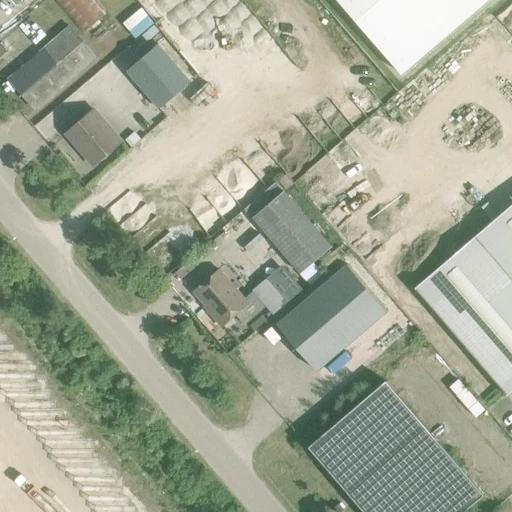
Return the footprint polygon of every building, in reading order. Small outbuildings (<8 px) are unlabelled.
[(336,0),(401,74),(487,0),(336,0)] [(7,79),(34,110),(95,57),(69,27),(7,79)] [(126,71),(158,109),(189,82),(157,45),(126,71)] [(65,134),(92,165),(120,142),(93,110),(65,134)] [(133,133),(125,141),(131,148),(140,140),(133,133)] [(252,218),(299,274),(331,247),(283,191),(252,218)] [(511,203),(413,288),(506,396),(511,390),(511,203)] [(277,325),(316,371),(386,311),(347,265),(277,325)] [(209,313),(221,327),(235,315),(244,326),(265,307),(252,292),(244,299),(219,270),(193,293),(205,307),(207,305),(211,311),(209,313)] [(308,447),(363,511),(461,511),(482,495),(384,381),(308,447)]
